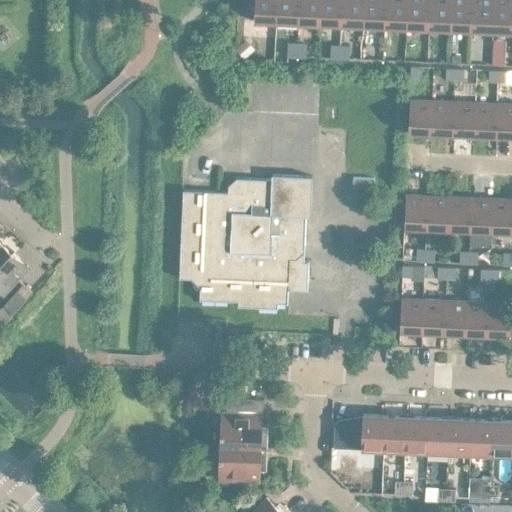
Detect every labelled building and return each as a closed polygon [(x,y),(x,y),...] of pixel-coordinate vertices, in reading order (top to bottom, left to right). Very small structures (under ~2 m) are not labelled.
[(254,0),(253,20),(276,21),(276,0),(254,0)] [(276,0),(276,21),(298,22),(298,0),(276,0)] [(298,0),(298,22),(319,23),(320,0),(298,0)] [(320,0),(319,23),(341,24),(341,0),(320,0)] [(341,0),(341,24),(362,25),(363,0),(341,0)] [(363,0),(362,25),(384,26),(384,0),(363,0)] [(384,0),(384,26),(406,27),(406,0),(384,0)] [(406,0),(406,27),(428,28),(428,0),(406,0)] [(428,0),(428,28),(449,29),(450,0),(428,0)] [(450,0),(449,29),(471,30),(471,0),(450,0)] [(471,0),(471,30),(492,30),(493,0),(471,0)] [(511,0),(493,0),(492,30),(511,31),(511,0)] [(246,39),(235,48),(243,58),(254,48),(246,39)] [(287,55),(296,56),(296,43),(287,42),(287,55)] [(296,43),(296,56),(305,56),(306,43),(296,43)] [(330,57),(339,58),(340,45),(330,44),(330,57)] [(340,45),(339,58),(348,58),(349,45),(340,45)] [(492,51),(492,64),(505,64),(505,52),(492,51)] [(410,77),(419,77),(420,66),(411,65),(410,77)] [(445,78),(454,78),(455,67),(446,67),(445,78)] [(455,67),(454,78),(463,79),(463,68),(455,67)] [(488,80),(497,80),(497,69),(488,69),(488,80)] [(497,69),(497,80),(506,81),(506,70),(497,69)] [(408,131),(430,132),(432,99),(409,98),(408,131)] [(430,132),(452,133),(453,100),(432,99),(430,132)] [(452,133),(473,134),(475,101),(453,100),(452,133)] [(473,134),(495,135),(496,102),(475,101),(473,134)] [(511,102),(496,102),(495,135),(511,135),(511,102)] [(301,260),(301,244),(304,244),(305,215),(310,215),(312,175),(271,173),(271,178),(242,177),(242,179),(237,179),(230,185),(230,191),(182,189),(179,277),(191,277),(199,286),(199,299),(237,300),(237,305),(277,307),(277,302),(287,303),(288,288),(307,290),(308,260),(301,260)] [(352,187),(373,188),(374,177),(352,177),(352,187)] [(404,227),(426,228),(428,194),(405,193),(404,227)] [(426,228),(448,228),(449,195),(428,194),(426,228)] [(448,228),(469,229),(471,196),(449,195),(448,228)] [(469,229),(491,230),(492,197),(471,196),(469,229)] [(511,198),(492,197),(491,230),(511,231),(511,198)] [(1,242),(0,242),(0,291),(3,294),(15,280),(6,272),(19,258),(1,242)] [(416,260),(425,260),(425,249),(417,249),(416,260)] [(425,249),(425,260),(434,261),(434,249),(425,249)] [(459,262),(468,262),(468,251),(460,251),(459,262)] [(468,251),(468,262),(477,262),(477,251),(468,251)] [(502,264),(511,264),(511,253),(503,252),(502,264)] [(402,275),(411,276),(411,265),(402,264),(402,275)] [(437,277),(446,277),(446,266),(437,266),(437,277)] [(446,266),(446,277),(455,278),(455,266),(446,266)] [(480,279),(489,279),(489,268),(481,268),(480,279)] [(489,268),(489,279),(498,280),(498,268),(489,268)] [(3,305),(12,313),(26,298),(17,290),(3,305)] [(399,330),(422,331),(423,298),(401,297),(399,330)] [(422,331),(443,332),(445,299),(423,298),(422,331)] [(443,332),(465,333),(466,300),(445,299),(443,332)] [(465,333),(486,334),(488,301),(466,300),(465,333)] [(488,301),(486,334),(509,335),(510,302),(488,301)] [(221,411),(219,445),(266,447),(267,434),(261,434),(262,413),(262,399),(227,398),(226,411),(221,411)] [(349,447),(383,449),(385,414),(362,413),(362,423),(350,422),(349,447)] [(383,449),(405,450),(406,415),(385,414),(383,449)] [(405,450),(426,451),(428,416),(406,415),(405,450)] [(426,451),(448,452),(449,417),(428,416),(426,451)] [(448,452),(470,452),(471,418),(449,417),(448,452)] [(470,452),(491,453),(493,419),(471,418),(470,452)] [(491,453),(511,454),(511,419),(493,419),(491,453)] [(219,445),(218,479),(259,481),(260,460),(266,460),(266,447),(219,445)] [(394,493),(403,493),(404,480),(395,480),(394,493)] [(404,480),(403,493),(412,494),(412,481),(404,480)] [(480,497),(489,497),(490,484),(481,484),(480,497)] [(490,484),(489,497),(498,497),(498,485),(490,484)] [(437,500),(446,500),(446,488),(438,487),(437,500)] [(446,488),(446,500),(455,501),(455,488),(446,488)] [(250,511),(291,511),(285,506),(281,511),(266,496),(250,511)]
